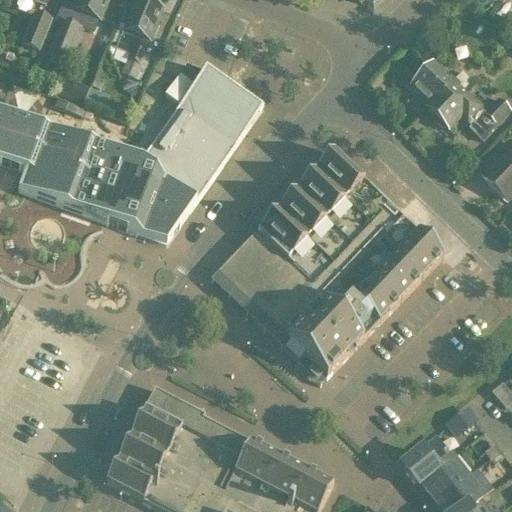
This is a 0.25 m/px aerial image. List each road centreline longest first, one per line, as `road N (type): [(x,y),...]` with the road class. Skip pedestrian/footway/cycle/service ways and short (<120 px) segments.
road 1 (residential): [(50,511),(129,354),(180,288),(185,269),(328,94)]
road 2 (residential): [(511,275),(328,94)]
road 3 (residential): [(359,61),(334,38),(242,0)]
